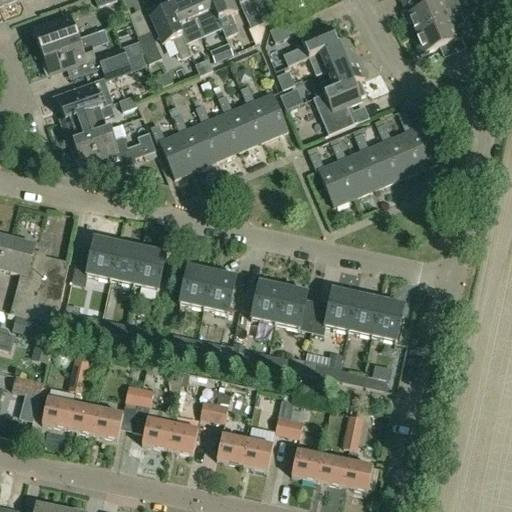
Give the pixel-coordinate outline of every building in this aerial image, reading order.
[(0,0),(0,9),(19,1),(18,0),(0,0)] [(93,0),(98,11),(122,2),(121,0),(93,0)] [(162,48),(172,44),(181,64),(190,60),(164,0),(163,0),(166,6),(160,8),(162,14),(149,19),(162,48)] [(190,60),(182,40),(181,37),(198,29),(185,0),(164,0),(190,60)] [(207,0),(185,0),(198,29),(217,21),(207,0)] [(230,0),(207,0),(217,21),(225,42),(239,36),(232,18),(237,15),(230,0)] [(411,26),(416,37),(461,18),(458,9),(459,9),(455,0),(417,0),(403,6),(408,17),(403,19),(407,27),(411,26)] [(263,27),(252,1),(239,7),(250,32),(263,27)] [(416,50),(420,59),(439,51),(444,62),(466,53),(461,41),(457,43),(452,32),(465,27),(461,18),(416,37),(421,48),(416,50)] [(33,34),(41,57),(78,43),(70,21),(33,34)] [(295,24),(270,35),(275,48),(301,37),(295,24)] [(288,70),(300,65),(348,45),(348,44),(343,46),(340,40),(335,43),(329,30),(300,43),(303,51),(283,59),(288,70)] [(150,36),(137,42),(149,69),(161,63),(150,36)] [(49,79),(94,63),(90,50),(81,54),(78,43),(41,57),(49,79)] [(300,65),(308,62),(316,80),(327,76),(356,63),(348,45),(300,65)] [(126,64),(122,53),(98,62),(102,73),(126,64)] [(364,82),(356,63),(327,76),(330,83),(311,91),(316,101),(316,102),(324,99),(364,82)] [(102,73),(106,84),(130,76),(126,64),(102,73)] [(200,81),(212,75),(207,64),(195,69),(200,81)] [(282,95),(294,90),(288,76),(277,81),(282,95)] [(364,82),(324,99),(316,102),(316,101),(313,103),(328,140),(354,129),(347,111),(361,105),(359,101),(365,99),(359,85),(364,82)] [(94,89),(57,102),(65,124),(61,125),(61,126),(102,111),(110,109),(113,108),(103,83),(93,86),(94,89)] [(247,91),(240,94),(246,110),(249,109),(265,145),(288,135),(272,99),(254,107),(247,91)] [(122,116),(137,111),(133,100),(119,106),(122,116)] [(217,104),(224,120),(227,118),(242,155),(265,145),(249,109),(246,110),(232,116),(225,100),(217,104)] [(61,126),(69,148),(110,133),(106,134),(102,123),(114,119),(110,109),(102,111),(61,126)] [(195,113),(202,129),(204,128),(220,164),(242,155),(227,118),(224,120),(209,126),(203,110),(195,113)] [(173,123),(179,139),(182,138),(197,174),(220,164),(204,128),(202,129),(187,136),(180,119),(173,123)] [(405,138),(409,137),(424,173),(447,164),(431,127),(413,135),(406,119),(399,122),(405,138)] [(182,138),(179,139),(165,145),(158,129),(150,132),(157,148),(159,148),(174,184),(197,174),(182,138)] [(376,132),(383,148),(386,146),(401,183),(424,173),(409,137),(405,138),(391,144),(384,129),(376,132)] [(81,169),(127,153),(123,141),(114,144),(110,133),(69,148),(69,149),(73,147),(81,169)] [(134,163),(155,156),(149,138),(137,142),(140,148),(130,152),(134,163)] [(386,146),(383,148),(368,154),(362,138),(354,141),(361,157),(363,156),(379,192),(401,183),(386,146)] [(338,167),(341,166),(356,202),(379,192),(363,156),(361,157),(346,164),(339,148),(331,151),(338,167)] [(317,157),(309,160),(316,177),(318,176),(333,212),(356,202),(341,166),(338,167),(324,173),(317,157)] [(68,267),(32,258),(34,250),(0,240),(0,273),(21,279),(11,318),(55,330),(68,267)] [(91,257),(78,254),(73,277),(71,288),(85,291),(87,280),(110,285),(118,247),(94,242),(91,257)] [(134,291),(142,252),(118,247),(110,285),(134,291)] [(157,296),(166,257),(142,252),(134,291),(157,296)] [(212,275),(187,270),(179,309),(203,314),(212,275)] [(203,314),(227,319),(236,281),(212,275),(203,314)] [(283,291),(259,286),(251,324),(275,329),(283,291)] [(275,329),(299,335),(307,296),(283,291),(275,329)] [(324,332),(348,337),(356,298),(332,293),(324,332)] [(356,298),(348,337),(372,342),(380,304),(356,298)] [(396,347),(404,309),(380,304),(372,342),(396,347)] [(243,331),(244,310),(235,310),(234,331),(243,331)] [(78,319),(76,330),(99,335),(102,324),(78,319)] [(40,342),(44,329),(17,322),(13,335),(40,342)] [(126,329),(102,324),(99,335),(123,340),(126,329)] [(123,340),(146,345),(149,334),(126,329),(123,340)] [(0,354),(7,356),(11,344),(12,339),(7,333),(0,330),(0,354)] [(194,355),(196,344),(173,339),(171,350),(194,355)] [(196,344),(194,355),(218,360),(220,350),(220,349),(196,344)] [(245,354),(242,365),(266,370),(268,359),(245,354)] [(268,359),(266,370),(302,378),(305,365),(292,362),(292,364),(268,359)] [(75,363),(71,379),(86,382),(89,366),(75,363)] [(316,370),(314,381),(338,386),(340,375),(316,370)] [(364,380),(340,375),(338,386),(362,391),(364,380)] [(86,382),(71,379),(68,395),(83,398),(86,382)] [(362,391),(384,396),(387,385),(364,380),(362,391)] [(39,403),(43,388),(16,381),(12,395),(39,403)] [(128,391),(125,407),(137,409),(141,394),(128,391)] [(149,412),(150,412),(153,397),(141,394),(137,409),(149,412)] [(41,429),(67,434),(73,408),(47,403),(41,429)] [(294,407),(281,404),(275,438),(287,441),(291,425),(290,425),(294,407)] [(212,425),(215,409),(203,407),(200,422),(212,425)] [(73,408),(67,434),(92,439),(98,414),(73,408)] [(137,409),(132,437),(144,439),(141,450),(167,455),(172,429),(147,424),(149,415),(149,412),(137,409)] [(228,412),(215,409),(212,425),(224,428),(228,412)] [(117,445),(123,419),(98,414),(92,439),(117,445)] [(359,439),(362,423),(349,421),(346,437),(359,439)] [(287,441),(299,443),(302,428),(291,425),(287,441)] [(192,460),(198,434),(172,429),(167,455),(192,460)] [(346,437),(343,453),(355,455),(359,439),(346,437)] [(247,445),(222,439),(216,465),(242,471),(247,445)] [(242,471),(267,476),(272,450),(247,445),(242,471)] [(291,481),(317,486),(322,460),(296,455),(291,481)] [(322,460),(317,486),(342,492),(347,466),(322,460)] [(367,497),(372,471),(347,466),(342,492),(367,497)]
